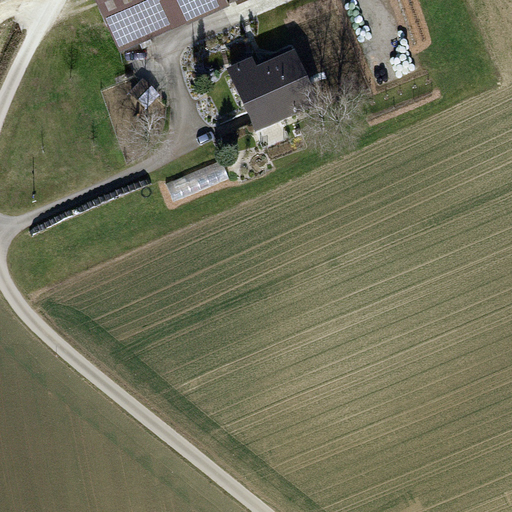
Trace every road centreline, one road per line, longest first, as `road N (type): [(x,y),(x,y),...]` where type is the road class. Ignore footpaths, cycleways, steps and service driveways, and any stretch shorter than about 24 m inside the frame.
road 1 (track): [(0,228),(156,166),(182,130),(173,59),(184,39),(268,0)]
road 2 (track): [(0,271),(42,330),(267,511)]
road 3 (track): [(57,0),(0,115)]
